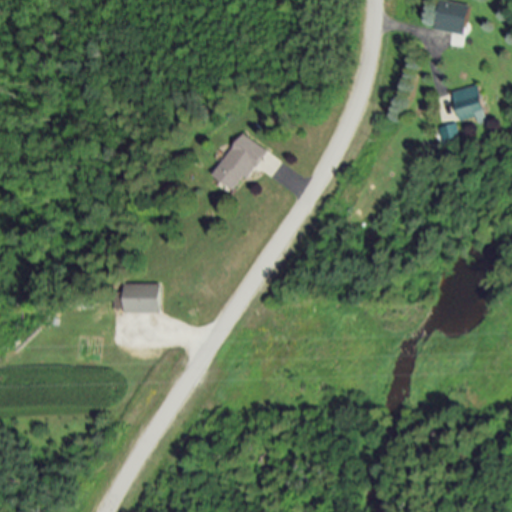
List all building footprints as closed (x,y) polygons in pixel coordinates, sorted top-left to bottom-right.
[(464,36),(470,6),(443,0),(437,30),(464,36)] [(488,121),(477,85),(451,93),(459,121),(475,117),(478,124),(488,121)] [(437,127),(442,145),(460,141),(455,123),(437,127)] [(265,150),(244,134),(211,176),(233,193),(265,150)] [(159,285),(125,284),(124,312),(159,313),(159,285)]
